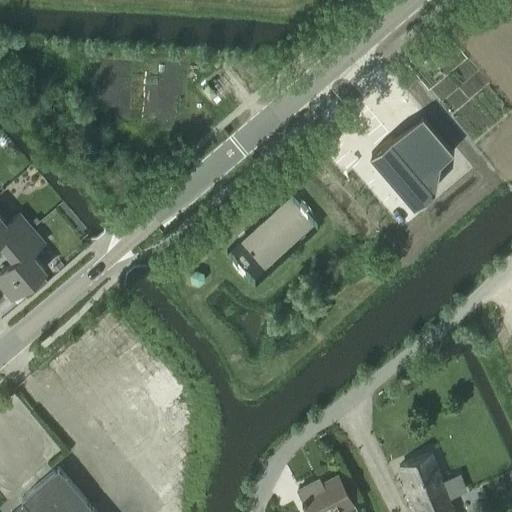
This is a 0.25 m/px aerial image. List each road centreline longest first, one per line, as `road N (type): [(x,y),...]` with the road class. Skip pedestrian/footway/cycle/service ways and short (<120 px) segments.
road 1 (tertiary): [(0,350),(411,0)]
road 2 (unclassified): [(252,511),(284,453),(511,262)]
